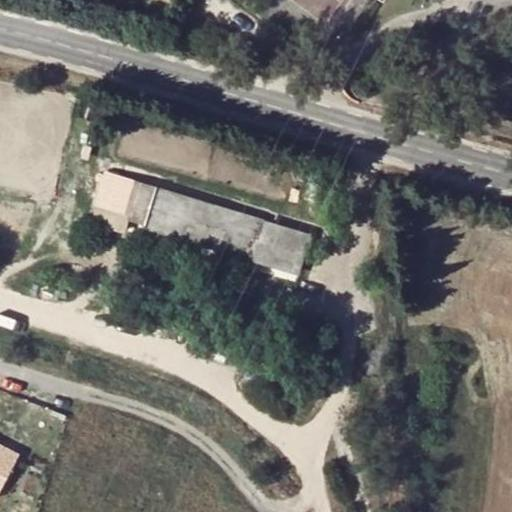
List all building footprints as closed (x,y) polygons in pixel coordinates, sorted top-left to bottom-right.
[(342,199),(346,173),(333,169),(330,199),(342,199)] [(128,214),(138,183),(139,179),(106,170),(93,216),(125,225),(128,214)] [(128,214),(145,219),(156,188),(138,183),(128,214)] [(310,235),(156,187),(156,188),(145,219),(300,265),(310,235)] [(0,460),(0,488),(11,465),(0,460)]
